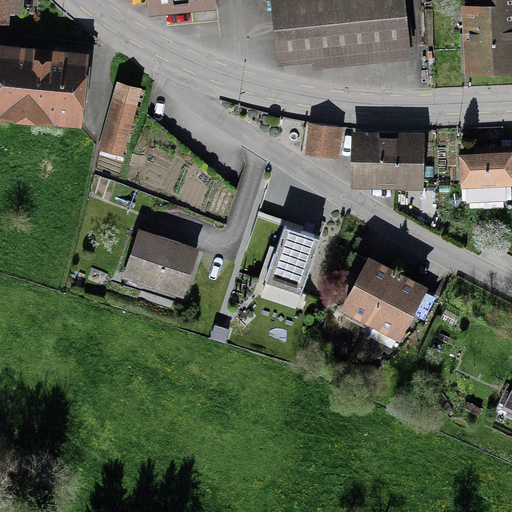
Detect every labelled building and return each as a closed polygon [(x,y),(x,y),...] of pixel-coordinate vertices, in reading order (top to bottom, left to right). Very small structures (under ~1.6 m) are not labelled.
[(21,0),(7,0),(7,10),(20,11),(21,0)] [(153,0),(154,5),(201,0),(277,0),(279,11),(283,56),(403,44),(398,0),(153,0)] [(511,0),(474,0),(475,8),(461,8),(463,74),(511,72),(511,0)] [(84,58),(7,51),(2,110),(79,117),(84,58)] [(141,90),(115,82),(94,148),(119,156),(141,90)] [(339,128),(307,123),(303,152),(335,156),(339,128)] [(427,132),(354,129),(352,185),(425,188),(427,132)] [(160,136),(145,157),(221,211),(236,191),(160,136)] [(511,151),(461,153),(462,188),(511,186),(511,151)] [(324,239),(287,226),(268,282),(305,294),(324,239)] [(199,248),(140,228),(121,282),(180,303),(199,248)] [(370,320),(396,272),(358,251),(342,282),(354,288),(344,306),(370,320)] [(396,272),(370,320),(375,322),(368,335),(388,346),(406,314),(419,321),(435,292),(396,272)] [(511,390),(502,408),(511,413),(511,390)]
